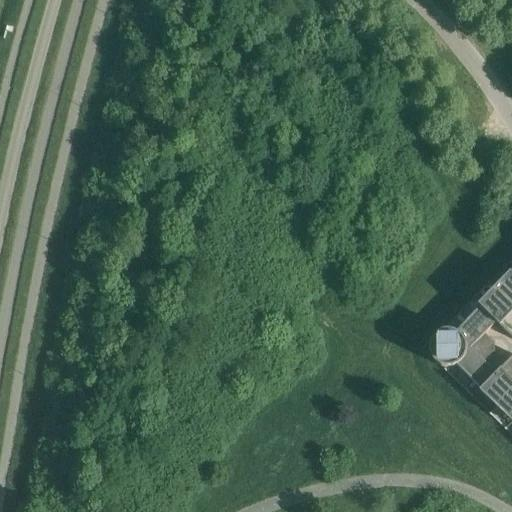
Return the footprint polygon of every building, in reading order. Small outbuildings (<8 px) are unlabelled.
[(511,259),(504,267),(503,268),(511,276),(511,259)] [(511,306),(511,276),(503,268),(502,269),(503,269),(489,282),(488,283),(511,306)] [(474,298),(473,299),(511,336),(511,306),(488,283),(487,284),(488,284),(474,298)] [(508,349),(511,345),(511,336),(473,299),(472,300),(444,330),(444,331),(444,332),(442,332),(439,334),(436,336),(434,338),(433,340),(431,343),(430,346),(430,349),(509,350),(508,349)] [(430,349),(430,350),(430,354),(431,357),(433,359),(434,362),(437,364),(439,366),(442,367),(445,368),(445,369),(444,370),(474,399),(475,400),(511,361),(511,352),(509,350),(430,349)] [(511,392),(511,361),(475,400),(476,401),(489,414),(490,415),(511,392)] [(506,430),(511,423),(511,392),(490,415),(491,416),(505,429),(506,430)]
